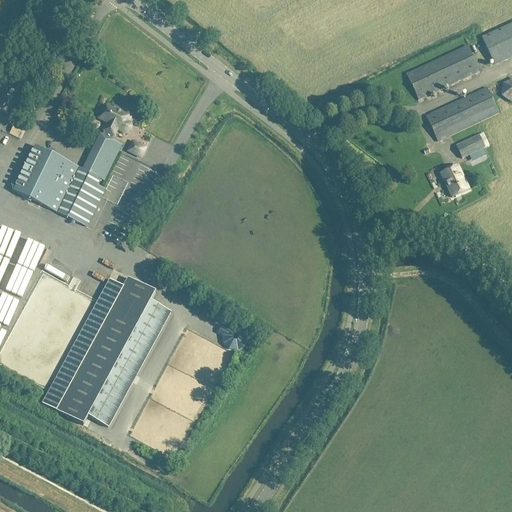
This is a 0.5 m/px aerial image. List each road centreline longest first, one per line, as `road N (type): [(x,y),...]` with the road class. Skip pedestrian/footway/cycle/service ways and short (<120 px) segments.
road 1 (tertiary): [(252,511),(349,357),(361,316),(361,242),(338,178),(304,134),(131,0)]
road 2 (unknown): [(106,0),(4,176),(6,198),(191,308)]
